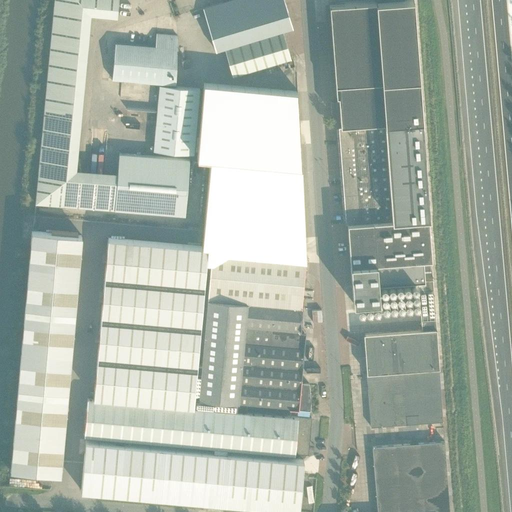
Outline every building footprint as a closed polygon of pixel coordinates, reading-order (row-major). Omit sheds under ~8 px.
[(118,0),(54,0),(35,203),(115,209),(115,208),(117,190),(118,170),(77,167),(91,14),(117,17),(118,0)] [(293,27),(284,0),(231,0),(203,9),(216,51),(225,48),(233,75),(292,57),(283,30),(293,27)] [(340,114),(341,122),(421,116),(413,0),(375,0),(376,0),(329,4),(336,95),(338,95),(339,102),(331,102),(332,114),(340,114)] [(176,68),(177,35),(156,33),(155,46),(115,43),(112,79),(159,83),(155,134),(154,151),(193,154),(199,88),(174,86),(175,85),(176,85),(176,68)] [(182,61),(184,69),(192,67),(190,59),(182,61)] [(204,83),(197,157),(210,159),(202,246),(207,247),(205,262),(210,263),(226,253),(305,260),(306,260),(298,91),(204,83)] [(427,191),(421,116),(341,122),(341,124),(341,126),(339,126),(339,125),(338,125),(344,198),(427,191)] [(189,159),(120,153),(118,170),(117,190),(115,208),(184,215),(189,159)] [(427,191),(344,198),(346,222),(347,222),(351,272),(432,266),(427,191)] [(10,470),(60,474),(82,235),(32,231),(10,470)] [(193,401),(193,399),(205,262),(207,247),(202,246),(107,238),(94,391),(193,401)] [(193,399),(193,401),(238,405),(238,403),(297,408),(298,409),(300,383),(303,348),(302,347),(303,332),(300,332),(305,260),(226,253),(210,263),(199,400),(193,399)] [(419,296),(421,327),(436,326),(432,266),(351,272),(354,303),(379,301),(377,282),(418,279),(419,296)] [(436,326),(421,327),(421,329),(365,334),(371,427),(443,422),(436,326)] [(85,440),(81,490),(299,509),(303,459),(231,453),(231,447),(294,453),(309,454),(312,418),(297,417),(237,412),(238,405),(193,401),(94,391),(93,399),(87,398),(84,435),(214,446),(213,451),(85,440)] [(372,447),(377,511),(449,511),(444,441),(372,447)]
